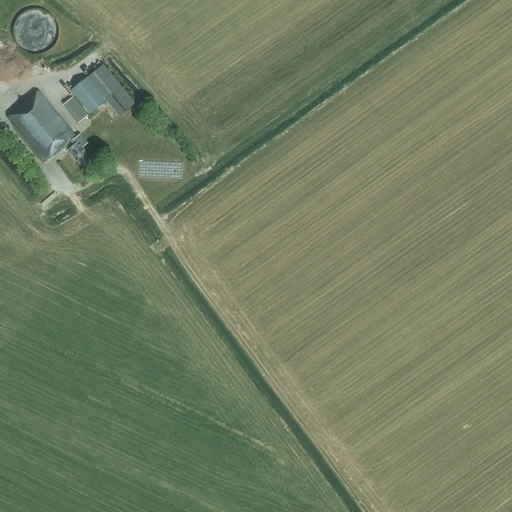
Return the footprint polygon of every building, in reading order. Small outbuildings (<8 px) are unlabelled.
[(56,22),(55,20),(54,18),(52,16),(51,15),(49,13),(47,12),(45,11),(43,10),(41,9),(39,9),(37,9),(35,9),(33,9),(31,9),(28,10),(26,11),(24,12),(23,13),(21,14),(19,15),(18,17),(16,19),(15,21),(14,23),(14,25),(13,27),(13,29),(12,31),(12,33),(13,36),(13,38),(14,40),(15,42),(16,44),(17,45),(18,47),(20,49),(22,50),(24,51),(25,52),(27,53),(30,54),(32,54),(34,55),(36,55),(38,54),(40,54),(42,54),(45,53),(47,52),(48,51),(50,49),(52,48),(53,46),(55,45),(56,43),(57,41),(57,39),(58,37),(58,34),(58,32),(58,30),(58,28),(58,26),(57,24),(56,22)] [(135,103),(122,88),(103,64),(87,77),(71,90),(90,114),(106,102),(118,117),(135,103)] [(80,166),(90,158),(82,148),(87,143),(80,134),(76,138),(38,92),(8,117),(45,163),(53,156),(54,157),(65,147),(80,166)] [(78,124),(88,116),(72,97),(63,105),(78,124)] [(140,162),(139,175),(182,177),(183,164),(150,162),(150,163),(140,162)]
